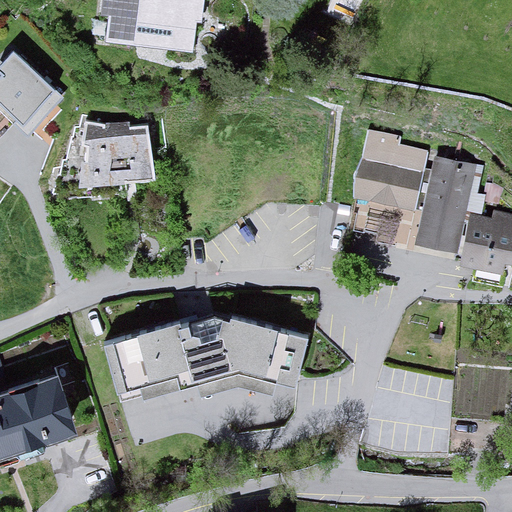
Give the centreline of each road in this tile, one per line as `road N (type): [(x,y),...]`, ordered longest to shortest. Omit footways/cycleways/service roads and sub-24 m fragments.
road 1 (residential): [(346,484),(374,348),(367,324),(336,290),(296,280),(222,282),(101,297),(0,337)]
road 2 (residential): [(167,511),(259,484),(346,484)]
road 3 (residential): [(346,484),(511,484)]
